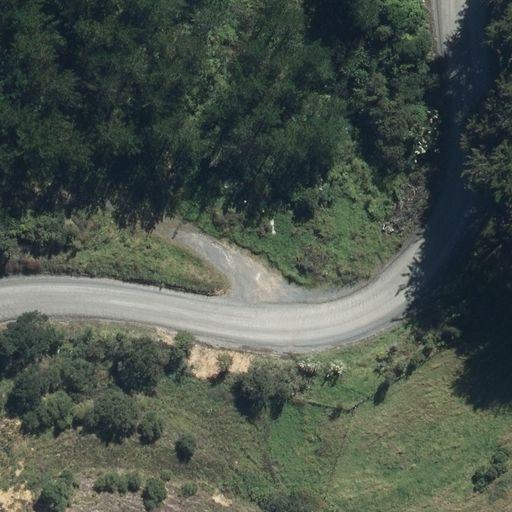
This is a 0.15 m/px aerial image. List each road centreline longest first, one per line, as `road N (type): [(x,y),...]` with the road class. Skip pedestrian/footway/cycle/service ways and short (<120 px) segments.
road 1 (tertiary): [(0,304),(98,297),(225,328),(281,331),(333,324),(386,301),(426,264),(473,165),(459,0)]
road 2 (track): [(281,331),(141,212),(0,202)]
